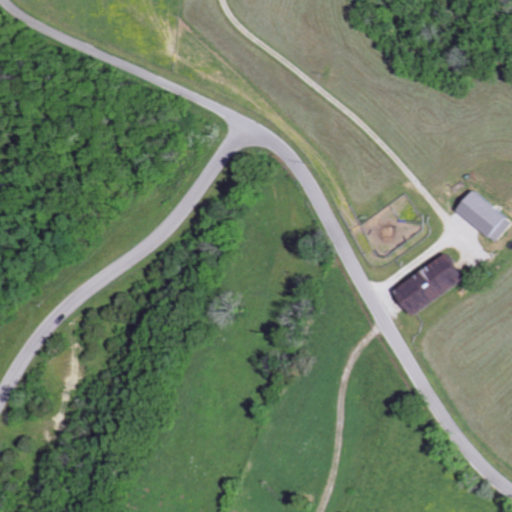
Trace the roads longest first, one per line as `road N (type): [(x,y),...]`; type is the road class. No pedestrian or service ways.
road 1 (residential): [(511,489),(455,431),(286,151),(247,123),(55,35),(5,0)]
road 2 (residential): [(0,406),(63,314),(182,217),(250,125)]
